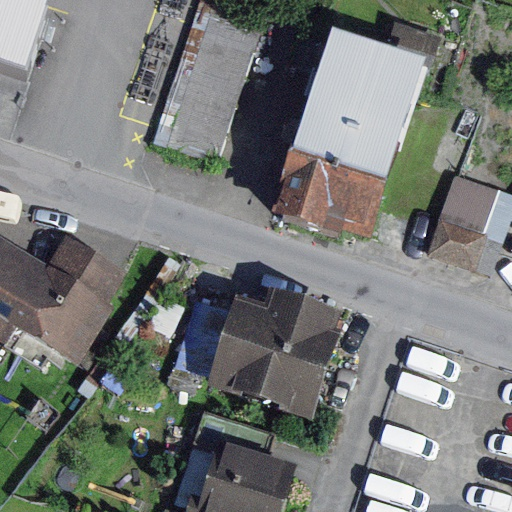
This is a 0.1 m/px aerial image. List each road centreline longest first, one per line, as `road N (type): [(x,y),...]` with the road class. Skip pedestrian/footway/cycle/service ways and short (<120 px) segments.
road 1 (residential): [(0,159),(511,334)]
road 2 (unknown): [(482,324),(427,511)]
